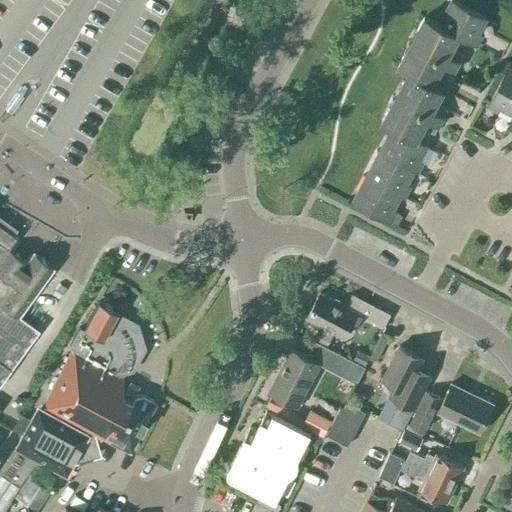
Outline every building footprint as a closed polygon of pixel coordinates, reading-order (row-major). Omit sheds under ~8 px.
[(453,0),(450,0),(438,23),(460,35),(459,37),(477,47),(484,35),(479,32),(487,18),(453,0)] [(411,41),(457,65),(464,53),(453,47),(459,37),(460,35),(438,23),(424,16),(411,41)] [(61,75),(80,51),(87,56),(95,46),(73,29),(46,64),(61,75)] [(411,41),(397,66),(433,85),(434,84),(440,72),(450,78),(457,65),(411,41)] [(66,91),(77,95),(89,69),(78,64),(66,91)] [(511,115),(511,68),(508,67),(487,106),(498,112),(500,109),(511,115)] [(395,96),(441,121),(448,108),(437,102),(444,89),(434,84),(433,85),(408,72),(395,96)] [(381,121),(392,127),(417,140),(418,138),(423,128),(434,134),(441,121),(395,96),(381,121)] [(420,159),(428,144),(418,138),(417,140),(392,127),(379,150),(419,172),(425,162),(420,159)] [(418,173),(419,172),(379,150),(366,175),(406,197),(411,186),(407,184),(414,171),(418,173)] [(405,198),(406,197),(366,175),(352,201),(392,222),(398,210),(395,208),(401,196),(405,198)] [(0,381),(38,329),(19,315),(53,267),(32,251),(26,261),(0,241),(0,381)] [(320,292),(307,317),(319,324),(314,333),(329,341),(334,331),(345,337),(358,312),(384,326),(390,313),(352,293),(345,305),(320,292)] [(116,310),(98,300),(82,329),(78,327),(69,346),(73,348),(42,408),(35,404),(12,446),(35,459),(65,475),(73,461),(98,453),(93,437),(98,440),(101,435),(128,450),(154,401),(142,395),(133,395),(130,401),(121,395),(122,377),(116,373),(131,368),(142,348),(135,324),(114,313),(116,310)] [(417,368),(422,357),(399,345),(382,379),(394,385),(389,395),(398,399),(387,421),(402,429),(413,407),(430,375),(417,368)] [(298,406),(319,362),(290,347),(268,391),(298,406)] [(364,366),(344,355),(336,369),(357,380),(364,366)] [(437,410),(480,431),(493,403),(451,383),(437,410)] [(409,423),(416,427),(423,430),(440,396),(426,389),(409,423)] [(340,406),(339,409),(360,420),(365,411),(346,401),(343,408),(340,406)] [(356,428),(360,420),(339,409),(335,417),(356,428)] [(228,469),(227,472),(228,476),(231,478),(263,495),(260,500),(277,509),(281,503),(275,501),(310,432),(266,410),(256,429),(250,426),(228,469)] [(333,416),(327,413),(321,423),(312,419),(308,427),(323,435),(333,416)] [(352,436),(356,428),(335,417),(330,425),(352,436)] [(352,436),(330,425),(326,433),(347,445),(352,436)] [(403,428),(403,430),(398,440),(416,449),(422,437),(403,428)] [(0,511),(2,511),(18,484),(35,459),(14,447),(0,467),(0,511)] [(405,459),(454,483),(463,465),(435,451),(434,455),(427,451),(424,457),(410,450),(405,459)] [(454,483),(405,459),(405,460),(390,452),(386,461),(415,476),(416,474),(423,477),(418,488),(445,501),(454,483)] [(50,488),(28,474),(14,496),(36,510),(50,488)] [(88,502),(76,494),(70,503),(83,511),(88,502)] [(387,511),(428,511),(395,496),(387,511)] [(359,511),(385,511),(387,509),(366,499),(359,511)]
